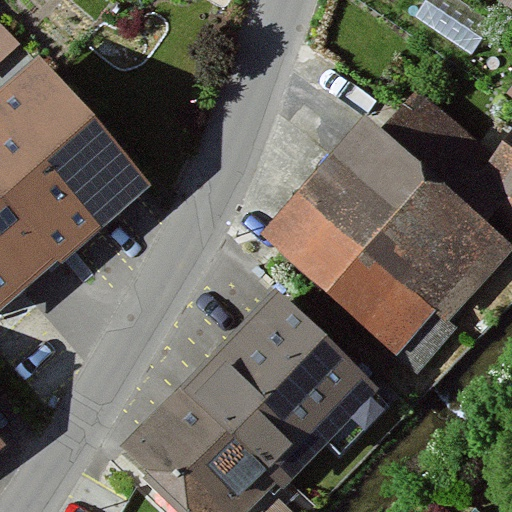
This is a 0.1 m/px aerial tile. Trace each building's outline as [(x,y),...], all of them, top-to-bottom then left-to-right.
[(226,0),(206,0),(220,9),(226,0)] [(511,0),(493,0),(511,11),(511,0)] [(0,45),(17,30),(0,10),(0,45)] [(21,36),(0,52),(0,80),(35,54),(21,36)] [(0,325),(152,194),(35,59),(0,89),(0,325)] [(394,129),(371,108),(259,233),(399,358),(504,240),(511,242),(511,141),(496,159),(424,95),(394,129)] [(396,397),(265,280),(122,439),(204,511),(247,511),(276,481),(301,503),(396,397)] [(291,511),(284,496),(252,510),(252,511),(291,511)]
